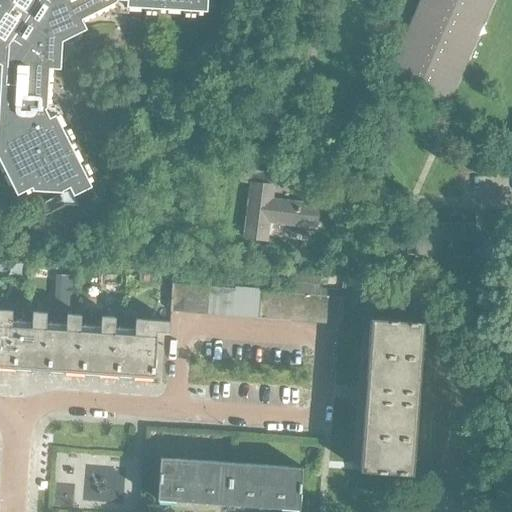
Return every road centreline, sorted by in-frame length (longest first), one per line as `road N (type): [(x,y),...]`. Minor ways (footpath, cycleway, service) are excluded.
road 1 (residential): [(183,408),(318,418),(323,338),(189,328)]
road 2 (residential): [(511,311),(464,402),(453,466),(433,511)]
road 3 (residential): [(16,420),(52,400),(183,408)]
